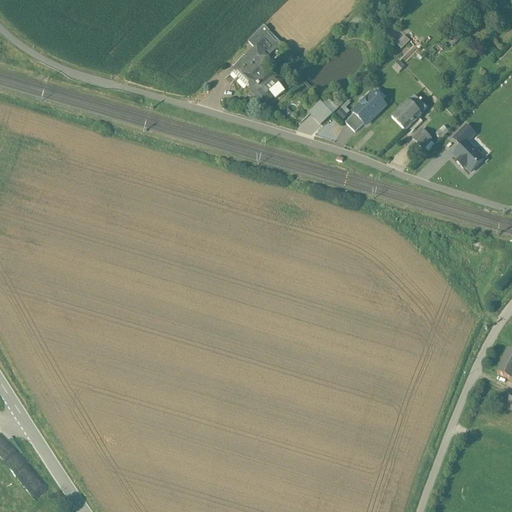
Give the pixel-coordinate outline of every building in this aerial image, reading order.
[(256,49),(245,59),(246,60),(232,73),(260,101),(269,93),(275,100),(285,92),(278,85),(276,86),(259,69),(268,59),(282,45),(264,26),(249,42),(256,49)] [(396,44),(401,49),(410,41),(404,36),(396,44)] [(392,68),(398,74),(405,67),(399,61),(392,68)] [(366,132),(387,109),(371,91),(349,113),(353,117),(344,125),(355,136),(362,128),(366,132)] [(343,104),(338,98),(333,103),(328,99),(323,104),(321,101),(308,113),(321,126),(343,104)] [(390,122),(405,135),(422,118),(420,116),(426,112),(415,99),(410,104),(408,103),(390,122)] [(344,120),(350,111),(342,106),(337,115),(344,120)] [(462,148),(467,143),(475,136),(466,127),(453,140),(462,148)] [(413,140),(422,149),(431,141),(422,131),(413,140)] [(467,143),(462,148),(454,156),(459,162),(457,164),(463,170),(465,168),(471,174),(484,160),(467,143)] [(511,354),(508,353),(497,376),(511,382),(511,354)]
